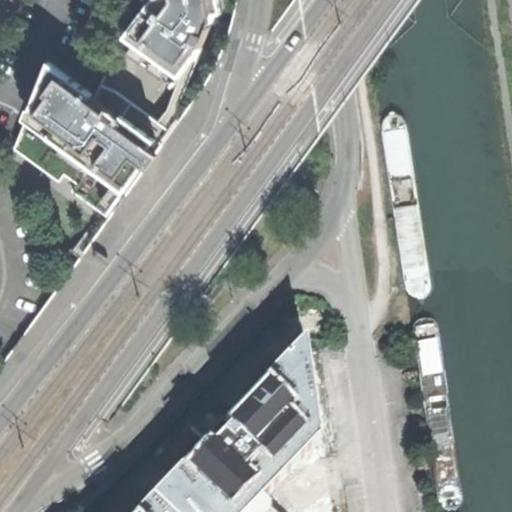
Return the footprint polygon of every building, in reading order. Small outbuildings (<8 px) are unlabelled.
[(154,0),(127,40),(119,51),(173,95),(183,83),(185,80),(207,52),(217,31),(226,15),(223,0),(154,0)] [(157,151),(159,148),(161,145),(172,131),(121,91),(104,86),(102,94),(98,103),(91,97),(95,93),(52,61),(32,108),(28,119),(16,148),(51,176),(58,168),(71,179),(64,186),(100,212),(103,206),(110,211),(113,208),(126,191),(145,166),(157,151)] [(429,301),(433,291),(409,123),(402,115),(388,117),(384,127),(408,294),(415,303),(429,301)] [(460,504),(463,493),(439,326),(433,318),(418,320),(414,330),(438,497),(445,506),(460,504)] [(240,511),(258,494),(321,428),(315,387),(307,329),(283,356),(272,368),(230,413),(234,417),(226,425),(218,434),(216,436),(211,432),(139,507),(134,511),(240,511)] [(258,494),(240,511),(275,511),(271,508),(258,494)]
